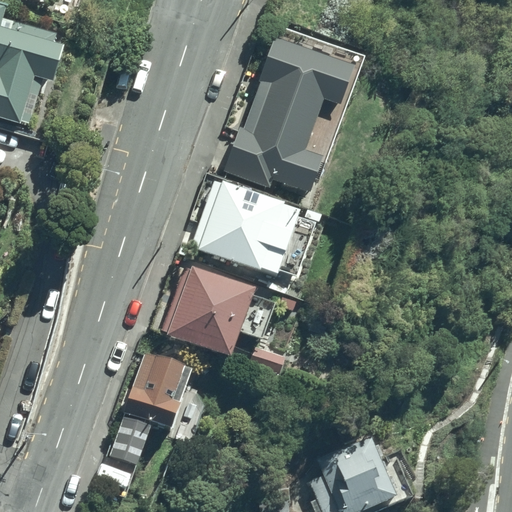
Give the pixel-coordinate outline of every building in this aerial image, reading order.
[(5,14),(0,12),(0,124),(29,133),(43,85),(54,88),(63,55),(53,52),(56,42),(2,27),(5,14)] [(354,76),(275,45),(257,89),(260,90),(243,135),(239,133),(222,176),(269,194),(272,187),(310,202),(324,166),(304,159),(324,108),(339,114),(354,76)] [(317,231),(296,224),(298,219),(221,191),(221,193),(213,190),(191,252),(198,255),(197,259),(274,287),(276,280),(296,288),(317,231)] [(274,313),(254,305),(255,300),(182,275),(160,337),(167,339),(165,347),(231,370),(241,342),(259,349),(274,313)] [(287,365),(255,351),(247,371),(279,384),(287,365)] [(195,378),(144,361),(122,423),(174,441),(195,378)] [(388,511),(399,509),(373,443),(314,463),(322,484),(309,489),(317,511),(388,511)]
